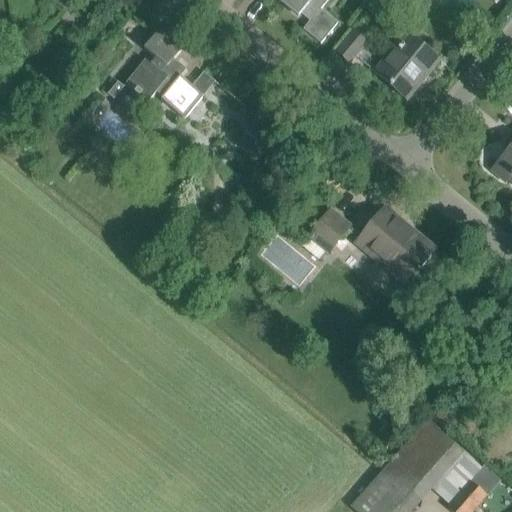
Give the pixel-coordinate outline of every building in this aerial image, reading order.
[(348,38),(335,27),(338,24),(321,10),(328,0),(280,0),(287,5),(288,4),(310,21),(303,30),(321,44),(327,37),(340,48),(348,38)] [(145,61),(125,84),(135,92),(134,93),(139,97),(140,96),(149,103),(156,94),(163,99),(161,101),(184,120),(202,98),(215,82),(203,73),(200,77),(191,87),(181,79),(186,72),(173,61),(177,57),(186,45),(163,26),(150,42),(144,50),(156,59),(150,66),(145,61)] [(353,32),(348,38),(340,48),(337,52),(349,63),(365,42),(353,32)] [(438,61),(423,48),(407,35),(375,74),(406,99),(438,61)] [(117,83),(107,95),(113,100),(124,88),(117,83)] [(267,151),(274,143),(287,128),(263,109),(244,132),(267,151)] [(511,181),(511,147),(496,168),(511,181)] [(424,258),(428,261),(431,257),(429,256),(434,249),(422,239),(420,242),(400,226),(402,223),(385,209),(356,244),(403,283),(424,258)] [(328,253),(337,243),(349,227),(331,212),(310,238),(328,253)] [(381,473),(350,507),(355,511),(411,511),(431,490),(449,506),(471,482),(482,469),(445,436),(431,423),(428,420),(381,473)] [(449,506),(447,509),(450,511),(473,511),(487,496),(471,482),(449,506)]
